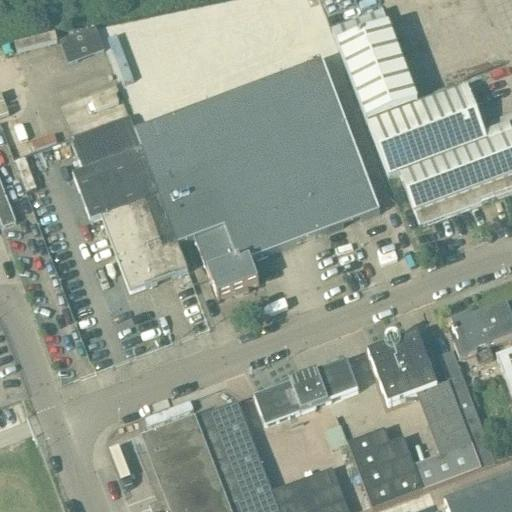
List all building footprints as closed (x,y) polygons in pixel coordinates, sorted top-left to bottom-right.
[(381,16),(331,34),(337,50),(388,182),(399,178),(419,230),(511,194),(511,134),(485,145),(463,89),(416,107),(387,32),(381,16)] [(57,69),(104,52),(95,29),(49,47),(57,69)] [(179,118),(137,134),(181,248),(195,242),(218,302),(259,287),(251,264),(379,216),(322,65),(264,87),(179,118)] [(131,120),(74,141),(86,173),(74,177),(92,225),(102,221),(130,295),(145,290),(188,274),(178,248),(181,248),(137,134),(136,134),(131,120)] [(0,225),(2,232),(15,227),(0,185),(0,225)] [(460,366),(477,360),(480,368),(492,363),(488,353),(511,342),(511,327),(505,310),(474,322),(473,318),(451,327),(459,349),(454,351),(460,366)] [(451,459),(414,473),(402,443),(389,448),(384,434),(347,448),(370,511),(378,511),(480,473),(439,361),(429,336),(417,340),(417,339),(368,358),(388,410),(426,396),(451,459)] [(511,354),(495,361),(511,405),(511,354)] [(452,356),(439,361),(480,473),(494,468),(452,356)] [(265,431),(358,396),(347,366),(302,382),(298,377),(273,392),(274,393),(254,401),(265,431)] [(278,511),(272,496),(239,407),(142,443),(167,511),(278,511)] [(325,433),(331,453),(347,448),(341,428),(325,433)] [(272,496),(278,511),(346,511),(332,473),(272,496)] [(511,511),(511,478),(443,504),(445,511),(511,511)]
